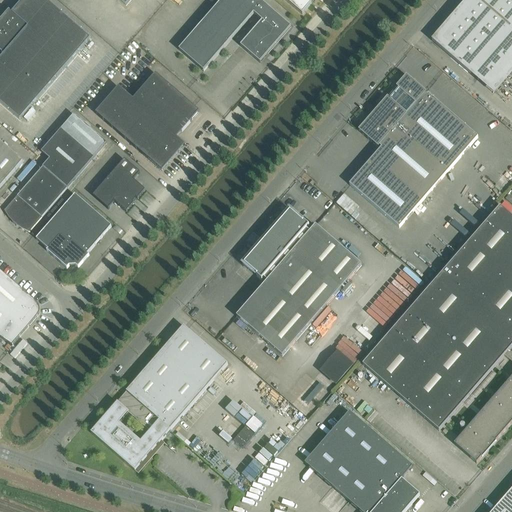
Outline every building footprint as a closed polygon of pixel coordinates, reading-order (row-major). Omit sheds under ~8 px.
[(0,103),(20,121),(84,47),(90,40),(44,0),(23,0),(12,14),(9,11),(4,17),(5,18),(1,23),(0,22),(0,51),(4,55),(0,60),(0,103)] [(204,72),(254,14),(262,22),(240,47),(260,64),(260,63),(291,28),(259,0),(222,0),(179,51),(204,72)] [(315,0),(284,0),(302,15),(315,0)] [(470,74),(511,26),(511,0),(467,0),(432,41),(470,74)] [(156,74),(133,100),(175,137),(181,131),(182,132),(199,112),(156,74)] [(428,95),(417,108),(415,106),(426,93),(406,76),(377,110),(379,111),(378,112),(375,109),(372,113),(375,116),(370,121),(369,120),(359,131),(378,149),(380,147),(381,149),(349,186),(399,229),(478,138),(428,95)] [(133,100),(119,87),(96,114),(162,172),(171,161),(166,157),(171,152),(176,156),(185,145),(175,137),(133,100)] [(5,211),(4,211),(5,212),(6,215),(8,217),(9,218),(10,219),(12,221),(14,223),(16,225),(18,227),(19,228),(21,229),(22,230),(26,232),(29,233),(30,233),(30,232),(42,218),(67,189),(108,141),(76,113),(43,150),(52,158),(17,197),(5,211)] [(0,142),(0,188),(23,162),(0,142)] [(125,160),(93,197),(108,210),(115,203),(126,213),(134,204),(133,203),(137,199),(138,200),(145,191),(134,181),(140,174),(125,160)] [(88,255),(112,227),(75,195),(36,240),(48,250),(47,251),(46,251),(48,253),(66,268),(67,269),(68,268),(69,267),(76,266),(77,268),(78,269),(80,267),(88,257),(89,256),(89,255),(89,256),(88,255)] [(511,353),(509,351),(511,347),(511,217),(500,207),(363,365),(439,432),(504,356),(511,362),(511,377),(454,445),(476,464),(482,458),(482,459),(496,443),(495,442),(511,423),(511,353)] [(300,219),(298,217),(290,210),(263,242),(263,243),(258,249),(257,249),(243,265),(253,274),(253,273),(257,276),(256,277),(262,282),(264,279),(267,282),(236,317),(282,357),(362,266),(316,226),(310,233),(307,230),(309,227),(304,222),(303,223),(299,220),(300,219)] [(378,240),(371,249),(380,256),(387,248),(378,240)] [(406,265),(410,259),(402,254),(394,267),(403,273),(407,266),(406,265)] [(0,338),(12,347),(37,318),(39,314),(40,310),(39,307),(37,304),(0,271),(0,338)] [(372,334),(404,300),(395,291),(362,325),(372,334)] [(135,472),(228,365),(184,327),(91,433),(135,472)] [(338,352),(321,372),(336,385),(353,365),(338,352)] [(402,480),(413,467),(350,412),(305,464),(360,511),(405,511),(420,496),(402,480)] [(242,418),(239,423),(252,431),(255,426),(242,418)] [(254,488),(290,450),(280,441),(245,479),(254,488)] [(235,472),(229,479),(235,484),(241,477),(235,472)] [(511,511),(511,489),(492,511),(511,511)]
